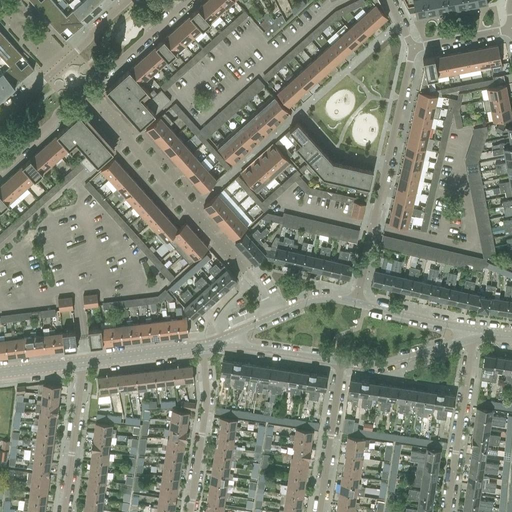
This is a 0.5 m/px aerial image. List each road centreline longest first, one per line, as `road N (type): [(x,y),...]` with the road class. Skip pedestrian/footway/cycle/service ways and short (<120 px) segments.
road 1 (residential): [(356,305),(412,49)]
road 2 (residential): [(0,168),(189,0)]
road 3 (residential): [(447,511),(474,333)]
road 4 (residential): [(129,0),(0,116)]
road 5 (residential): [(190,511),(206,398),(201,347)]
road 6 (residential): [(340,361),(319,511)]
road 7 (residential): [(63,511),(84,363)]
road 8 (tertiary): [(356,305),(308,302),(220,343)]
road 9 (tertiary): [(340,361),(385,363),(474,333)]
road 10 (tertiary): [(220,343),(340,361)]
road 11 (tertiary): [(474,333),(356,305)]
